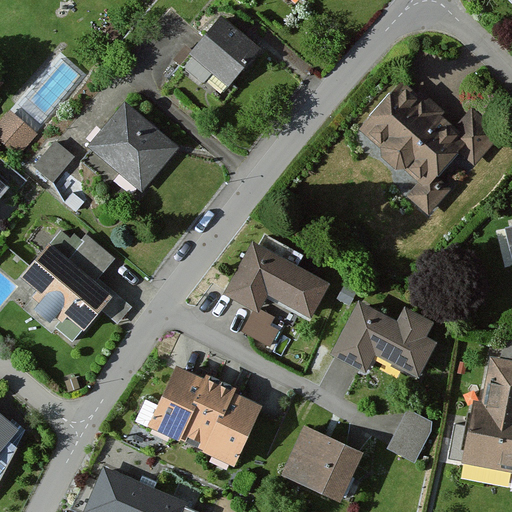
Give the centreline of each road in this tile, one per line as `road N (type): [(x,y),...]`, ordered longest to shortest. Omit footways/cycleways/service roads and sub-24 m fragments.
road 1 (residential): [(160,311),(383,431)]
road 2 (residential): [(257,185),(414,0)]
road 3 (residential): [(128,70),(257,185)]
road 4 (residential): [(160,311),(257,185)]
road 5 (residential): [(81,433),(160,311)]
